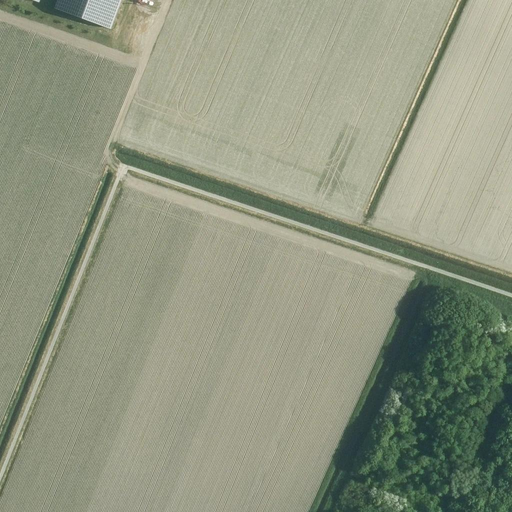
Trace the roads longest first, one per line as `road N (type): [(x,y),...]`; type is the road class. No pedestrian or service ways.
road 1 (track): [(511,278),(126,149),(114,134)]
road 2 (track): [(118,177),(108,149),(171,0)]
